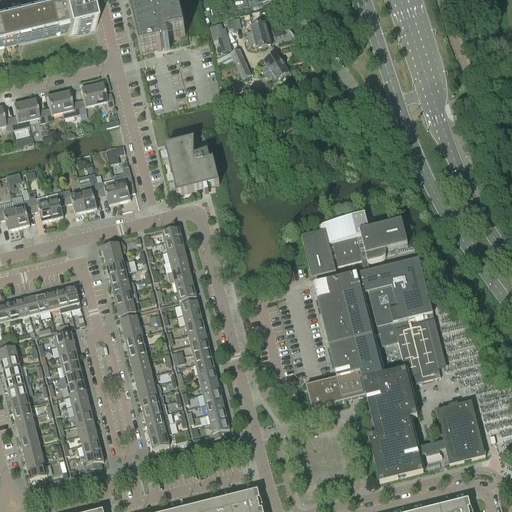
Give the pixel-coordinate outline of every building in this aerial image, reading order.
[(127,0),(130,13),(132,13),(140,47),(139,47),(141,57),(170,50),(168,42),(185,38),(183,28),(181,29),(174,0),(127,0)] [(0,48),(67,32),(68,38),(95,31),(88,1),(78,3),(79,9),(76,9),(75,6),(0,24),(0,48)] [(229,31),(230,30),(235,29),(235,31),(242,29),(239,19),(232,21),(233,22),(227,23),(229,31)] [(246,35),(247,41),(269,36),(266,24),(250,28),(252,33),(246,35)] [(232,52),(226,30),(223,31),(221,26),(209,29),(213,42),(218,41),(220,50),(216,51),(218,56),(232,52)] [(269,36),(247,41),(249,47),(255,46),(256,52),(272,48),(269,36)] [(243,58),(241,51),(224,59),(217,62),(219,69),(233,62),(243,58)] [(261,71),(265,76),(284,64),(277,54),(263,63),(266,67),(261,71)] [(246,64),(243,58),(233,62),(236,69),(246,64)] [(252,77),(246,64),(236,69),(241,82),(252,77)] [(284,64),(265,76),(269,82),(274,79),(277,83),(290,74),(284,64)] [(102,86),(91,89),(95,108),(106,105),(107,110),(114,108),(111,96),(105,98),(102,86)] [(235,97),(243,95),(241,87),(233,89),(235,97)] [(83,103),(77,104),(80,117),(86,115),(85,110),(95,108),(91,89),(80,91),(83,103)] [(68,94),(57,97),(62,116),(63,121),(80,117),(77,104),(71,106),(68,94)] [(49,111),(43,112),(46,125),(52,123),(51,118),(62,116),(57,97),(46,99),(49,111)] [(35,102),(24,105),(28,124),(39,121),(40,126),(46,125),(43,112),(37,114),(35,102)] [(15,119),(9,120),(12,132),(19,131),(18,126),(28,124),(24,105),(13,107),(15,119)] [(1,110),(0,110),(0,130),(5,129),(6,134),(12,132),(9,120),(4,122),(1,110)] [(286,136),(273,118),(263,125),(276,144),(281,140),(288,150),(302,140),(303,139),(299,133),(297,134),(295,130),(286,136)] [(177,198),(199,192),(219,187),(213,162),(213,163),(209,163),(207,156),(194,161),(194,143),(195,143),(165,150),(177,198)] [(123,150),(107,154),(111,169),(120,167),(118,160),(125,158),(123,150)] [(276,156),(281,163),(290,157),(284,150),(276,156)] [(126,184),(115,186),(120,205),(131,203),(128,191),(134,190),(131,177),(124,179),(126,184)] [(103,184),(97,186),(100,198),(106,197),(109,208),(120,205),(115,186),(105,189),(103,184)] [(92,192),(81,195),(86,214),(97,211),(94,200),(100,198),(97,186),(91,187),(92,192)] [(53,222),(47,198),(46,198),(36,201),(34,193),(28,194),(30,203),(33,215),(39,213),(42,225),(53,222)] [(70,193),(63,194),(67,206),(72,205),(75,216),(86,214),(81,195),(71,197),(70,193)] [(47,198),(53,222),(64,219),(61,208),(67,206),(63,194),(47,198)] [(30,228),(27,216),(33,215),(30,203),(13,207),(14,212),(19,230),(30,228)] [(3,209),(0,210),(0,223),(5,222),(8,233),(19,230),(14,212),(4,214),(3,209)] [(435,413),(443,444),(417,451),(409,420),(417,418),(412,397),(409,387),(440,380),(425,317),(433,316),(419,260),(371,273),(369,266),(380,263),(382,262),(383,262),(384,261),(384,260),(385,258),(386,257),(386,256),(386,254),(386,253),(408,248),(401,223),(368,232),(365,216),(319,228),(320,233),(301,238),(311,280),(336,274),(335,270),(362,263),(365,274),(313,287),(315,295),(337,380),(306,388),(312,412),(354,401),(366,398),(375,436),(368,438),(380,486),(423,475),(419,459),(426,457),(426,461),(440,457),(439,454),(445,452),(449,468),(485,459),(471,404),(458,407),(457,405),(449,407),(449,409),(435,413)] [(179,230),(162,234),(165,245),(181,240),(179,230)] [(181,240),(165,245),(167,254),(184,250),(181,240)] [(122,244),(102,249),(104,260),(121,255),(125,254),(125,252),(125,251),(124,247),(124,246),(123,245),(122,244)] [(184,250),(167,254),(170,264),(186,260),(184,250)] [(121,255),(104,260),(107,270),(124,265),(121,255)] [(186,260),(170,264),(172,274),(189,270),(186,260)] [(124,265),(107,270),(109,279),(126,275),(124,265)] [(189,270),(172,274),(167,275),(170,285),(174,284),(191,280),(189,270)] [(126,275),(109,279),(112,289),(129,285),(126,275)] [(191,280),(174,284),(177,294),(194,290),(191,280)] [(133,284),(129,285),(112,289),(114,299),(136,294),(133,284)] [(81,310),(76,289),(65,291),(71,312),(72,313),(79,311),(80,310),(81,310)] [(194,290),(177,294),(180,304),(196,300),(194,290)] [(71,312),(65,291),(55,294),(60,311),(61,315),(62,315),(69,313),(70,312),(71,312)] [(55,294),(46,296),(50,313),(60,311),(55,294)] [(136,294),(114,299),(117,309),(134,305),(138,304),(136,294)] [(46,296),(36,299),(40,316),(50,313),(46,296)] [(36,299),(26,301),(30,318),(40,316),(36,299)] [(26,301),(16,304),(20,321),(30,318),(26,301)] [(180,307),(183,318),(200,313),(197,303),(180,307)] [(16,304),(6,306),(10,323),(11,328),(14,327),(21,325),(20,321),(16,304)] [(134,305),(117,309),(119,319),(136,315),(134,305)] [(6,306),(0,307),(0,325),(0,326),(10,323),(6,306)] [(200,313),(183,318),(185,327),(202,323),(200,313)] [(137,318),(120,322),(123,333),(139,329),(137,318)] [(202,323),(185,327),(188,337),(205,333),(202,323)] [(139,329),(123,333),(125,343),(142,338),(139,329)] [(205,333),(188,337),(190,347),(207,343),(205,333)] [(55,339),(57,349),(74,345),(71,335),(55,339)] [(142,338),(125,343),(128,353),(144,348),(142,338)] [(207,343),(190,347),(193,357),(210,353),(207,343)] [(74,345),(57,349),(60,359),(76,355),(74,345)] [(144,348),(128,353),(130,362),(147,358),(144,348)] [(0,352),(0,360),(1,363),(17,359),(15,349),(0,352)] [(210,353),(193,357),(195,367),(212,363),(210,353)] [(76,355),(60,359),(62,369),(79,365),(76,355)] [(147,358),(130,362),(133,372),(149,368),(147,358)] [(17,359),(1,363),(3,373),(20,369),(17,359)] [(212,363),(195,367),(198,377),(215,373),(212,363)] [(79,365),(62,369),(65,379),(81,375),(79,365)] [(149,368),(133,372),(135,382),(152,378),(149,368)] [(20,369),(3,373),(6,383),(22,379),(20,369)] [(215,373),(198,377),(200,387),(217,383),(215,373)] [(81,375),(65,379),(67,389),(84,385),(81,375)] [(152,378),(135,382),(138,392),(154,388),(152,378)] [(431,410),(456,404),(450,378),(437,381),(441,394),(428,397),(431,407),(422,409),(424,416),(425,415),(424,411),(431,409),(431,410)] [(22,379),(6,383),(8,393),(25,389),(22,379)] [(217,383),(200,387),(203,397),(220,393),(217,383)] [(84,385),(67,389),(70,399),(86,394),(84,385)] [(154,388),(138,392),(140,402),(161,397),(161,396),(161,393),(160,390),(158,388),(158,387),(154,388)] [(25,389),(8,393),(11,403),(27,399),(25,389)] [(220,393),(203,397),(205,407),(222,403),(220,393)] [(86,394),(70,399),(72,409),(89,404),(86,394)] [(161,397),(140,402),(143,412),(164,407),(164,406),(163,407),(163,406),(163,403),(163,400),(161,398),(161,397)] [(27,399),(11,403),(13,413),(30,409),(27,399)] [(222,403),(205,407),(208,417),(224,413),(222,403)] [(89,404),(72,409),(75,419),(91,414),(89,404)] [(164,407),(143,412),(145,422),(167,417),(164,407)] [(30,409),(13,413),(16,423),(32,419),(30,409)] [(224,413),(208,417),(210,427),(227,422),(224,413)] [(91,414),(75,419),(77,428),(94,424),(91,414)] [(167,417),(145,422),(148,432),(169,426),(167,417)] [(32,419),(16,423),(18,433),(35,428),(32,419)] [(227,422),(210,427),(213,436),(210,437),(211,443),(228,439),(227,433),(230,433),(227,422)] [(94,424),(77,428),(79,438),(96,434),(94,424)] [(169,426),(148,432),(150,442),(167,438),(172,436),(169,426)] [(35,428),(18,433),(21,443),(37,438),(35,428)] [(96,434),(79,438),(82,448),(99,444),(96,434)] [(37,438),(21,443),(23,453),(40,448),(37,438)] [(167,438),(150,442),(153,452),(169,448),(167,438)] [(99,444),(82,448),(84,458),(101,454),(99,444)] [(40,448),(23,453),(26,462),(42,458),(40,448)] [(104,464),(101,454),(84,458),(86,465),(83,465),(84,469),(86,475),(102,471),(101,465),(104,464)] [(42,458),(26,462),(28,472),(45,468),(42,458)] [(45,468),(28,472),(31,483),(47,478),(45,468)] [(262,511),(258,494),(231,500),(234,511),(262,511)] [(214,504),(204,507),(205,511),(234,511),(231,500),(221,503),(220,501),(214,503),(214,504)] [(470,511),(468,502),(442,509),(442,511),(470,511)]
